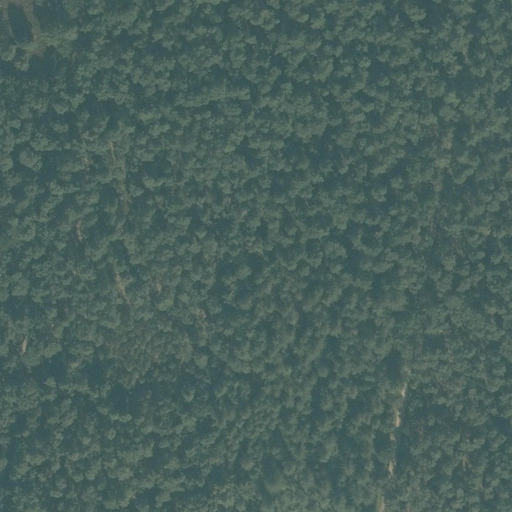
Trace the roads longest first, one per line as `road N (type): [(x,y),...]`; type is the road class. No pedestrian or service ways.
road 1 (track): [(420,293),(245,265),(232,345),(207,393),(192,471),(161,511)]
road 2 (track): [(457,90),(382,511)]
